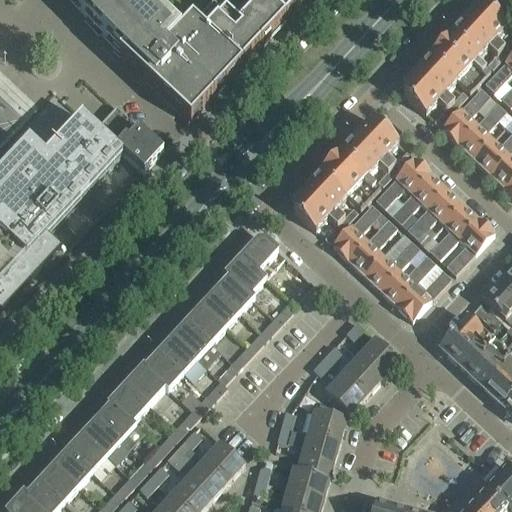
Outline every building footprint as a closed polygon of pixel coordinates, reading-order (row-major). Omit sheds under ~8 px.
[(210,106),(238,76),(242,72),(193,26),(192,25),(164,55),(159,51),(172,38),(170,37),(149,16),(133,0),(71,0),(74,3),(83,14),(94,26),(92,28),(93,29),(95,27),(115,49),(114,50),(115,51),(116,49),(123,56),(119,61),(190,128),(210,106)] [(159,0),(163,3),(184,24),(238,76),(241,73),(242,72),(262,51),(269,44),(270,43),(283,29),(286,25),(309,0),(159,0)] [(511,53),(511,43),(504,52),(496,45),(508,32),(485,11),(477,11),(465,24),(505,61),(511,53)] [(492,75),(505,61),(465,24),(450,40),(477,65),(488,53),(496,60),(487,70),(492,75)] [(490,77),(477,65),(450,40),(440,51),(480,88),(490,77)] [(440,51),(430,62),(456,87),(469,99),(480,88),(440,51)] [(511,60),(485,89),(494,98),(511,78),(511,60)] [(445,99),(456,87),(430,62),(414,78),(454,115),(467,102),(462,97),(453,106),(445,99)] [(414,78),(403,91),(403,99),(426,120),(437,107),(445,115),(433,127),(438,132),(454,115),(414,78)] [(511,92),(501,104),(510,113),(511,110),(511,92)] [(481,93),(442,135),(458,150),(477,130),(470,123),(490,102),(481,93)] [(497,109),(477,130),(458,150),(474,165),(493,145),(487,138),(506,117),(497,109)] [(116,113),(96,133),(144,178),(159,161),(159,153),(116,113)] [(0,317),(1,318),(61,254),(47,240),(123,159),(82,121),(45,160),(29,145),(0,176),(0,317)] [(411,161),(406,157),(394,169),(386,162),(398,149),(376,128),(368,128),(356,141),(395,178),(411,161)] [(511,156),(511,138),(500,151),(493,145),(474,165),(490,180),(509,160),(511,156)] [(340,157),(367,182),(378,170),(386,178),(378,187),(382,191),(395,178),(356,141),(340,157)] [(340,157),(330,167),(370,205),(380,194),(367,182),(340,157)] [(511,162),(509,160),(490,180),(506,195),(511,188),(511,162)] [(376,206),(385,214),(404,194),(411,200),(431,180),(415,164),(376,206)] [(360,215),(370,205),(330,167),(320,178),(347,203),(360,215)] [(336,215),(347,203),(320,178),(305,194),(345,232),(358,218),(353,214),(344,223),(336,215)] [(392,221),(401,230),(421,209),(427,215),(446,194),(431,180),(411,200),(392,221)] [(324,244),(329,248),(345,232),(305,194),(293,207),(293,215),(316,236),(328,223),(336,231),(324,244)] [(427,215),(407,236),(417,245),(437,224),(443,230),(463,209),(446,194),(427,215)] [(450,236),(430,257),(439,266),(459,245),(478,224),(463,209),(443,230),(450,236)] [(381,219),(371,210),(332,252),(349,267),(368,246),(361,240),(381,219)] [(466,251),(446,272),(455,281),(494,239),(478,224),(459,245),(466,251)] [(388,226),(368,246),(349,267),(365,282),(384,261),(377,255),(397,234),(388,226)] [(266,284),(258,277),(263,271),(264,272),(278,256),(265,245),(257,245),(243,261),(242,260),(227,278),(251,300),(266,284)] [(391,267),(384,261),(365,282),(380,297),(400,276),(419,255),(410,247),(391,267)] [(396,312),(416,291),(435,270),(426,261),(406,282),(400,276),(380,297),(396,312)] [(295,290),(304,281),(286,266),(278,275),(295,290)] [(422,297),(416,291),(396,312),(412,327),(451,285),(442,276),(422,297)] [(220,291),(216,296),(240,318),(254,303),(251,300),(227,278),(226,279),(227,280),(218,289),(220,291)] [(511,307),(511,282),(509,279),(496,293),(511,307)] [(511,307),(496,293),(484,306),(511,332),(511,307)] [(209,299),(199,309),(225,334),(240,318),(216,296),(211,301),(209,299)] [(282,328),(297,312),(291,306),(275,322),(282,328)] [(211,349),(225,334),(199,309),(190,320),(192,322),(187,327),(211,349)] [(480,311),(474,318),(493,335),(501,327),(487,314),(485,316),(480,311)] [(282,328),(275,322),(261,338),(267,344),(282,328)] [(444,357),(484,394),(511,363),(511,346),(503,357),(467,324),(444,348),(444,357)] [(180,330),(171,340),(197,364),(207,374),(221,358),(211,349),(187,327),(182,332),(180,330)] [(357,328),(346,340),(353,346),(364,334),(357,328)] [(267,344),(261,338),(246,353),(253,359),(267,344)] [(163,353),(159,358),(182,380),(183,379),(193,389),(206,375),(196,365),(197,364),(171,340),(161,350),(163,353)] [(375,344),(358,362),(382,385),(399,367),(375,344)] [(334,352),(324,364),(330,370),(341,359),(334,352)] [(253,359),(246,353),(232,369),(239,375),(253,359)] [(142,372),(165,393),(168,396),(182,380),(159,358),(154,363),(152,361),(142,372)] [(358,362),(341,380),(366,403),(382,385),(358,362)] [(511,363),(484,394),(502,411),(511,401),(511,363)] [(313,375),(317,379),(320,382),(330,370),(324,364),(313,375)] [(218,384),(220,387),(224,390),(239,375),(232,369),(218,384)] [(142,372),(110,406),(132,428),(165,393),(142,372)] [(349,421),(366,403),(341,380),(325,398),(349,421)] [(227,393),(224,390),(220,387),(206,402),(212,408),(227,393)] [(183,406),(193,415),(200,407),(191,397),(183,406)] [(511,401),(502,411),(511,420),(511,401)] [(212,408),(206,402),(191,418),(198,424),(212,408)] [(121,447),(136,430),(132,428),(110,406),(99,417),(102,419),(97,425),(121,447)] [(314,416),(307,440),(339,449),(346,425),(314,416)] [(182,441),(196,426),(198,424),(191,418),(175,435),(182,441)] [(285,418),(281,433),(290,435),(294,420),(285,418)] [(128,454),(121,447),(97,425),(92,430),(90,428),(80,438),(114,469),(128,454)] [(281,433),(277,448),(286,450),(290,435),(281,433)] [(159,452),(166,458),(182,441),(175,435),(159,452)] [(194,437),(183,448),(190,454),(201,443),(194,437)] [(114,469),(80,438),(71,448),(73,450),(68,455),(92,477),(100,485),(114,469)] [(332,476),(339,449),(307,440),(299,467),(297,475),(330,484),(332,476)] [(183,448),(167,466),(187,484),(211,507),(228,489),(203,466),(190,454),(183,448)] [(244,471),(220,448),(203,466),(228,489),(244,471)] [(166,458),(159,452),(144,468),(150,474),(166,458)] [(52,469),(78,493),(92,477),(68,455),(63,461),(61,458),(52,469)] [(144,468),(130,483),(136,489),(150,474),(144,468)] [(40,486),(64,508),(78,493),(52,469),(42,479),(44,481),(40,486)] [(161,472),(150,483),(157,489),(168,478),(161,472)] [(260,475),(257,486),(266,489),(270,473),(265,472),(260,475)] [(293,473),(287,494),(324,505),(330,484),(297,475),(293,473)] [(496,481),(484,494),(504,511),(511,511),(511,474),(503,474),(498,479),(496,481)] [(122,505),(136,489),(130,483),(115,499),(122,505)] [(157,489),(150,483),(139,495),(146,501),(157,489)] [(187,484),(170,502),(181,511),(206,511),(211,507),(187,484)] [(22,499),(36,511),(60,511),(64,508),(40,486),(35,491),(33,489),(25,498),(24,497),(22,499)] [(257,486),(252,501),(261,504),(266,489),(257,486)] [(287,494),(281,511),(321,511),(324,505),(287,494)] [(504,511),(484,494),(467,511),(504,511)] [(36,511),(22,499),(9,511),(36,511)] [(115,499),(102,511),(114,511),(122,505),(115,499)] [(181,511),(170,502),(160,511),(181,511)]
